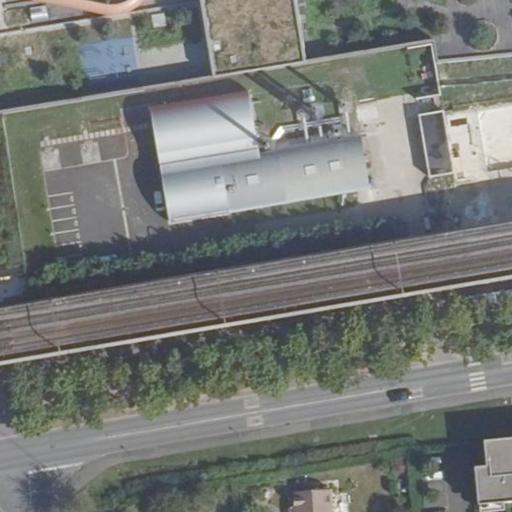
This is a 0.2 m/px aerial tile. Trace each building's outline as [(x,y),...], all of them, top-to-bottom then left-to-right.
[(0,0),(0,115),(2,116),(304,65),(294,0),(0,0)] [(374,108),(400,106),(398,75),(372,77),(374,108)] [(242,148),(232,92),(153,105),(173,223),(234,212),(373,189),(364,128),(242,148)] [(427,116),(422,117),(432,179),(438,178),(458,175),(447,112),(427,116)] [(400,220),(381,223),(383,236),(402,233),(400,220)] [(394,257),(395,265),(406,263),(405,256),(394,257)] [(407,271),(397,272),(398,280),(409,278),(407,271)] [(216,288),(217,295),(229,293),(228,285),(216,288)] [(230,300),(218,302),(220,310),(232,308),(230,300)] [(59,315),(60,323),(70,320),(70,313),(59,315)] [(71,328),(61,330),(61,337),(72,335),(71,328)] [(511,439),(485,442),(487,466),(474,468),(478,508),(480,507),(504,505),(511,504),(511,439)] [(330,511),(329,491),(291,494),(292,511),(330,511)]
